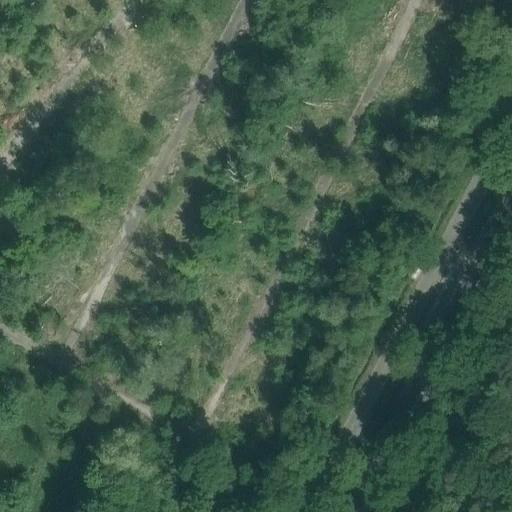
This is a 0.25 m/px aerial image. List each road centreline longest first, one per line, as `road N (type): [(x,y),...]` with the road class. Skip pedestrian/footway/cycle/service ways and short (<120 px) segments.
road 1 (unclassified): [(310,511),(511,124)]
road 2 (primary): [(352,511),(511,210)]
road 3 (unclassified): [(406,511),(511,309)]
